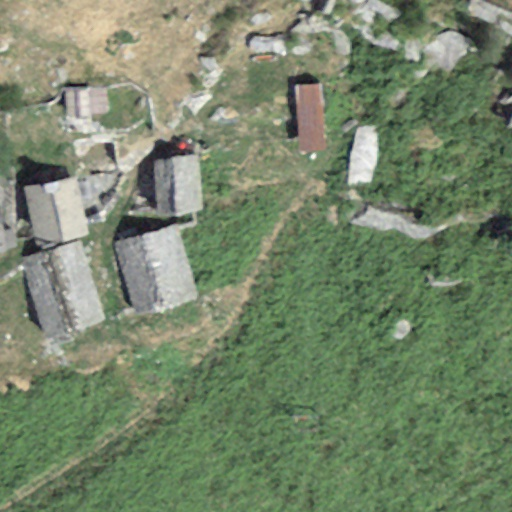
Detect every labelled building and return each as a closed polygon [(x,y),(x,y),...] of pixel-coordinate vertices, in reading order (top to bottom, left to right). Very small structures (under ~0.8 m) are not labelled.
[(202,203),(197,152),(153,156),(158,208),(202,203)] [(88,225),(76,173),(30,183),(41,235),(88,225)] [(0,198),(0,197),(0,250),(17,248),(14,227),(4,229),(0,198)] [(177,229),(116,247),(134,310),(195,293),(177,229)] [(102,315),(80,243),(23,261),(45,333),(102,315)]
